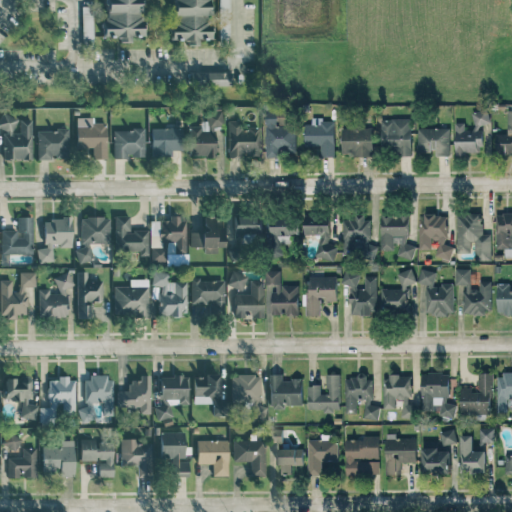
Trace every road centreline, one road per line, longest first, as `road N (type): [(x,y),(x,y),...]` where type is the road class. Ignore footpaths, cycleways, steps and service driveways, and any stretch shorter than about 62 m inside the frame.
road 1 (residential): [(0,505),(511,501)]
road 2 (residential): [(0,347),(511,344)]
road 3 (residential): [(0,187),(511,185)]
